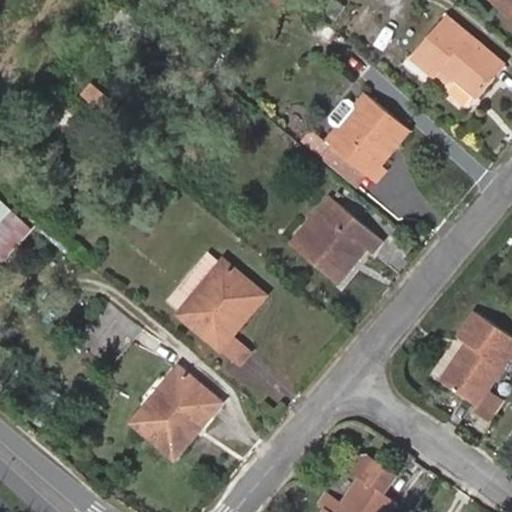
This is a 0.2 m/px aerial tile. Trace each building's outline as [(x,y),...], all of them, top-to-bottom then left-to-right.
[(511,0),(501,0),(499,3),(511,14),(511,0)] [(128,4),(115,20),(125,28),(138,13),(128,4)] [(446,13),(412,54),(437,75),(443,68),(454,76),(447,85),(447,90),(464,105),(470,104),(505,63),(446,13)] [(191,47),(206,58),(213,50),(198,38),(191,47)] [(84,94),(100,108),(111,96),(95,81),(84,94)] [(382,164),(409,130),(368,96),(357,109),(348,102),(343,102),(329,119),(330,125),(338,132),(331,140),(333,142),(330,146),(321,157),(344,176),(357,160),(370,172),(378,178),(387,168),(382,164)] [(58,102),(41,122),(57,134),(73,115),(58,102)] [(307,146),(321,157),(330,146),(316,134),(307,146)] [(357,187),(370,172),(357,160),(344,176),(357,187)] [(0,222),(14,208),(0,194),(0,222)] [(333,196),(294,241),(300,247),(340,202),(333,196)] [(340,202),(300,247),(341,281),(369,248),(375,252),(385,240),(340,202)] [(239,363),(250,350),(231,335),(266,293),(225,258),(221,263),(206,252),(167,299),(180,309),(179,314),(239,363)] [(80,343),(110,366),(139,327),(109,304),(80,343)] [(461,353),(444,379),(481,404),(478,409),(495,421),(509,401),(491,389),(511,358),(511,336),(478,313),(463,337),(469,341),(461,353)] [(440,376),(444,379),(461,353),(457,350),(440,376)] [(180,383),(151,418),(142,411),(134,422),(176,457),(222,401),(180,365),(172,376),(180,383)] [(142,411),(151,418),(180,383),(172,376),(142,411)] [(361,478),(344,501),(336,511),(333,511),(328,508),(324,511),(389,511),(397,503),(385,494),(396,478),(367,457),(356,474),(361,478)] [(339,497),(344,501),(361,478),(356,474),(339,497)]
